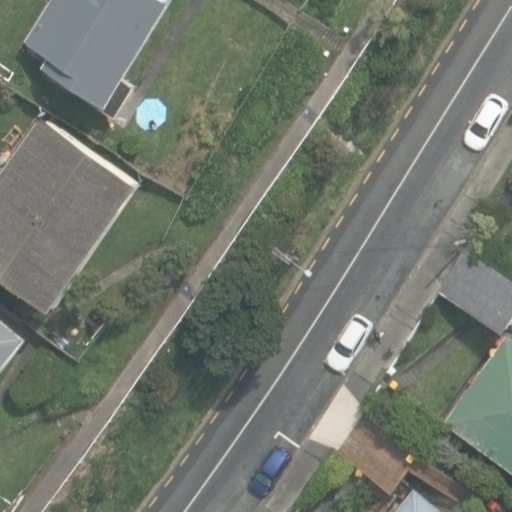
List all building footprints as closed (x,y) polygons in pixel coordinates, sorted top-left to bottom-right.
[(52,69),(119,110),(185,4),(178,0),(59,0),(33,42),(59,58),(52,69)] [(0,187),(0,268),(62,311),(148,186),(48,118),(0,187)] [(444,291),(511,333),(511,274),(471,248),(444,291)] [(0,385),(37,339),(0,309),(0,385)] [(511,340),(454,421),(511,462),(511,340)] [(451,511),(421,489),(402,511),(451,511)]
